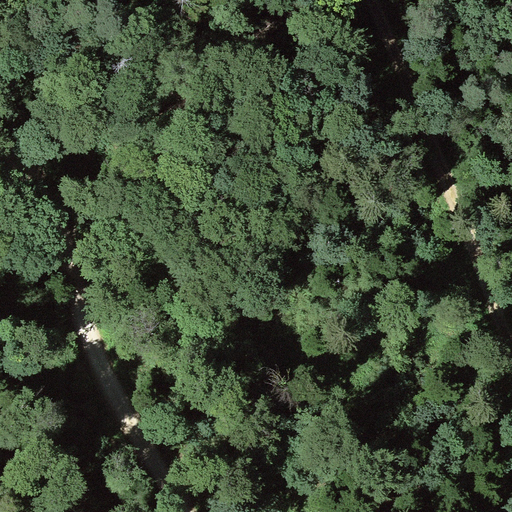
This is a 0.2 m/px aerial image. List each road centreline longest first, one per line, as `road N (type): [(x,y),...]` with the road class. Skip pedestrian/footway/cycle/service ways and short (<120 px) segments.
road 1 (track): [(180,511),(100,359),(54,211),(0,150)]
road 2 (track): [(511,360),(368,0)]
